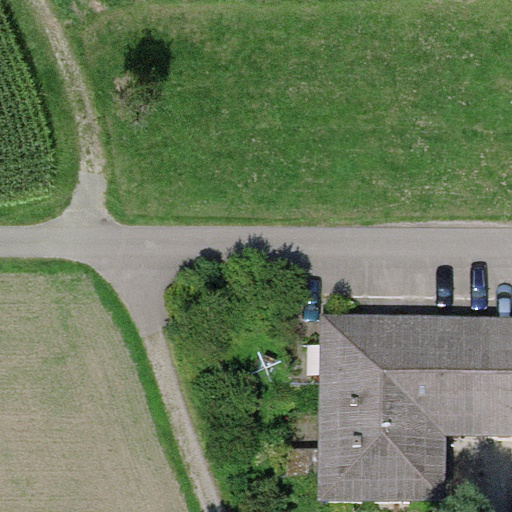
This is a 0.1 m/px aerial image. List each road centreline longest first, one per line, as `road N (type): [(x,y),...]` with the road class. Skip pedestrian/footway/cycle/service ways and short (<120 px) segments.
road 1 (track): [(218,511),(130,245),(34,0)]
road 2 (track): [(0,244),(511,250)]
